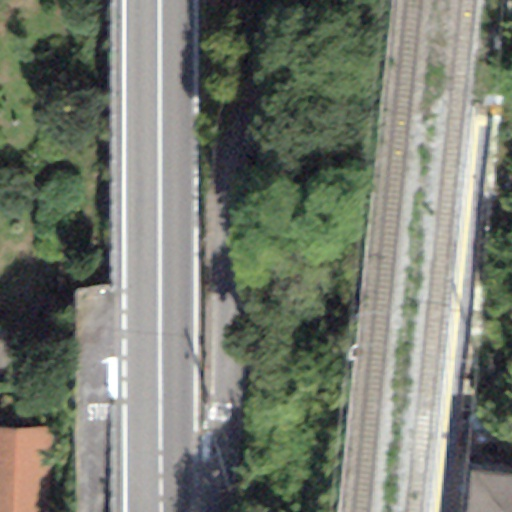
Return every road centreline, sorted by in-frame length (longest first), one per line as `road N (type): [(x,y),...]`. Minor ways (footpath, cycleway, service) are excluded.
road 1 (tertiary): [(299,0),(238,204),(231,400),(187,511)]
road 2 (primary): [(159,511),(156,0)]
